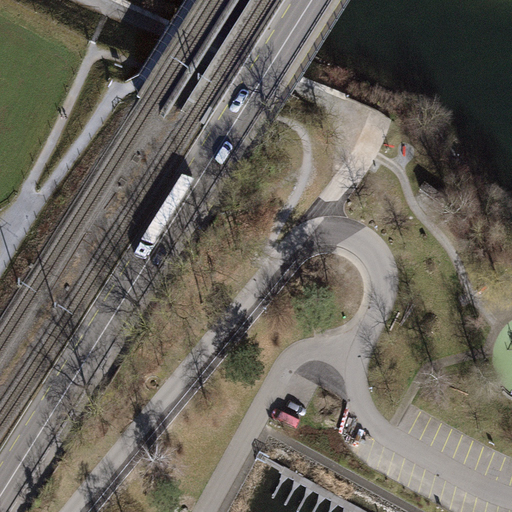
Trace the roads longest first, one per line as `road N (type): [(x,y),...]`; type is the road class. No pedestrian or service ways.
road 1 (residential): [(74,511),(302,239),(337,231),(368,244),(384,274),(356,369),(368,417),(392,438),(511,498)]
road 2 (primary): [(0,497),(312,0)]
road 3 (track): [(91,0),(318,94),(368,125),(367,148),(302,239)]
